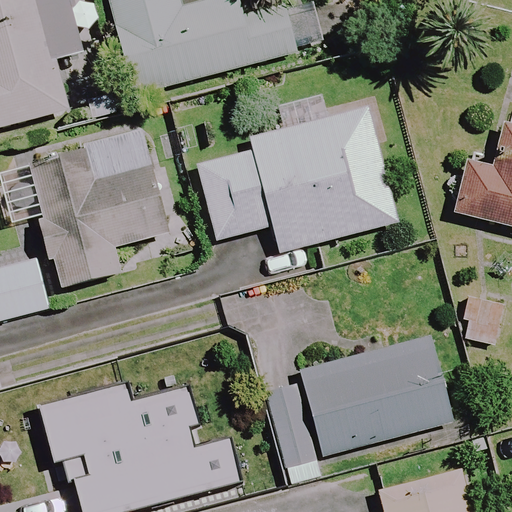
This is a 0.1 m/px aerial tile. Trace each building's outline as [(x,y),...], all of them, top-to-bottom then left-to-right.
[(0,0),(0,133),(65,118),(52,65),(78,59),(64,0),(0,0)] [(180,16),(176,0),(103,0),(130,102),(297,57),(285,14),(242,26),(235,1),(180,16)] [(511,114),(507,113),(493,170),(463,162),(449,220),(511,235),(511,114)] [(392,229),(362,116),(244,147),(247,158),(194,172),(214,247),(269,233),(276,260),(392,229)] [(162,243),(139,140),(22,166),(51,295),(118,280),(113,254),(162,243)] [(0,326),(50,315),(38,264),(0,273),(0,326)] [(490,305),(451,313),(459,349),(497,341),(490,305)] [(451,427),(428,342),(295,377),(318,463),(451,427)] [(197,376),(188,346),(147,357),(155,387),(197,376)] [(110,511),(175,495),(148,391),(55,415),(68,466),(60,468),(71,511),(110,511)] [(464,511),(456,480),(375,503),(377,511),(464,511)]
